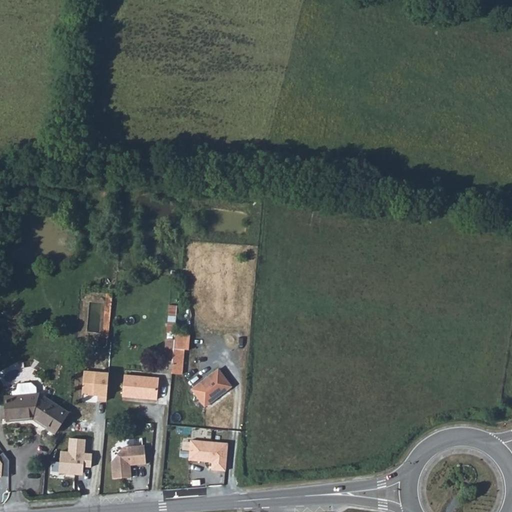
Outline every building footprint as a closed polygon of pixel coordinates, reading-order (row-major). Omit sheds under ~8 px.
[(166,361),(165,371),(176,372),(177,347),(182,347),(183,332),(168,331),(167,337),(166,361)] [(157,360),(166,361),(167,337),(158,337),(157,360)] [(191,384),(204,402),(228,384),(215,367),(191,384)] [(108,374),(83,372),(81,395),(96,397),(96,400),(106,401),(108,374)] [(123,394),(157,398),(159,378),(126,373),(123,394)] [(14,386),(14,390),(40,388),(41,382),(36,377),(22,378),(19,386),(14,386)] [(40,388),(14,390),(9,390),(10,415),(38,414),(59,428),(72,407),(45,388),(40,388)] [(89,437),(71,436),(71,448),(64,448),(63,473),(87,474),(87,466),(96,467),(96,452),(89,451),(89,437)] [(228,444),(190,440),(188,460),(212,463),(212,470),(225,471),(228,444)] [(0,448),(0,476),(7,477),(8,461),(0,448)] [(111,466),(112,484),(130,482),(129,469),(137,468),(137,470),(145,469),(144,451),(122,453),(111,466)]
